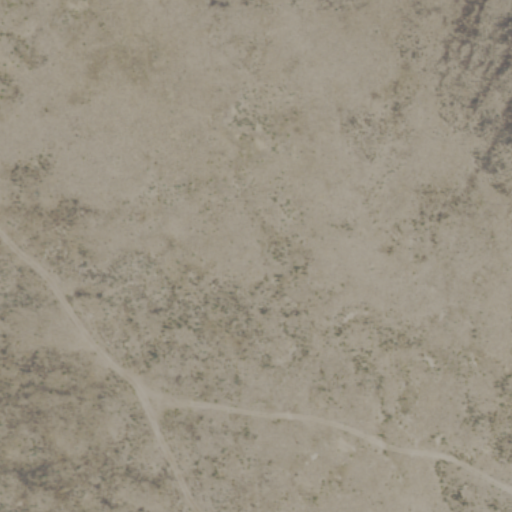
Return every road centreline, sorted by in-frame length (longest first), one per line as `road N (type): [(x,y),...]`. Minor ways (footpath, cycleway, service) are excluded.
road 1 (track): [(135,386),(335,422),(397,449),(458,461),(511,490)]
road 2 (track): [(197,511),(135,386),(0,230)]
